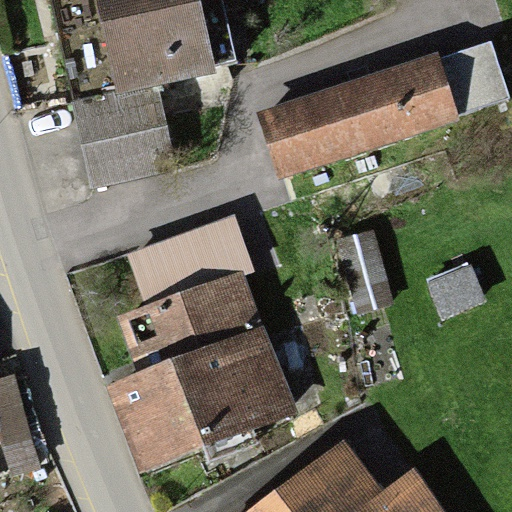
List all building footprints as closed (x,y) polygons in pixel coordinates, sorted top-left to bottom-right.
[(206,0),(110,0),(123,72),(216,55),(206,0)] [(432,47),(263,106),(281,158),(450,99),(432,47)] [(156,85),(82,102),(100,179),(174,161),(156,85)] [(108,371),(136,452),(293,396),(247,267),(161,297),(179,346),(108,371)] [(333,435),(234,511),(433,511),(405,476),(380,495),(333,435)]
